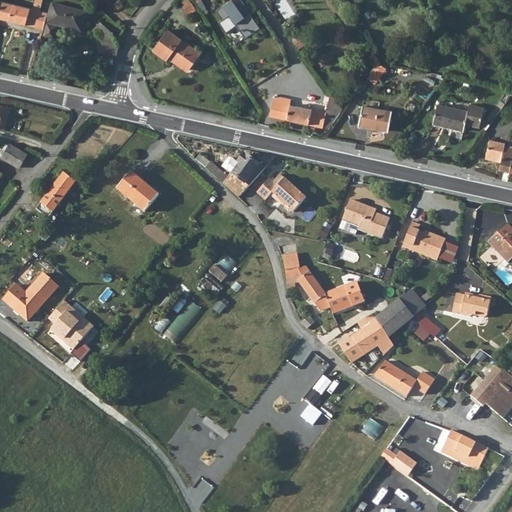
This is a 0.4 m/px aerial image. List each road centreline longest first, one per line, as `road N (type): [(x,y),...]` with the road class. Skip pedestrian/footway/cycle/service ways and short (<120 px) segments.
road 1 (residential): [(167,119),(182,151),(269,241),(285,298),(308,336),(407,409),(511,444)]
road 2 (secondary): [(511,195),(167,119)]
road 3 (track): [(63,375),(166,456),(193,511)]
road 4 (residential): [(0,224),(85,101)]
